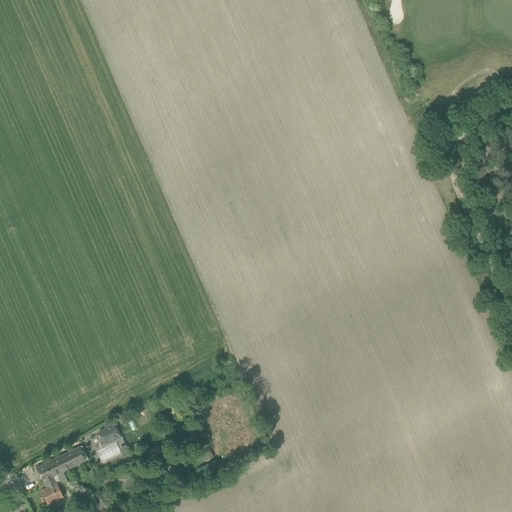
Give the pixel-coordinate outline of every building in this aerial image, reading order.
[(120,437),(114,424),(98,432),(105,445),(120,437)] [(188,436),(178,441),(181,447),(191,442),(188,436)] [(136,443),(128,447),(131,454),(139,450),(136,443)] [(43,480),(52,476),(57,473),(88,459),(82,446),(46,464),(37,467),(43,480)] [(209,450),(201,455),(205,462),(213,457),(209,450)] [(47,488),(41,490),(47,504),(57,500),(63,497),(55,482),(61,479),(57,473),(52,476),(43,480),(43,481),(44,481),(47,488)] [(129,477),(125,485),(130,488),(135,479),(129,477)] [(96,511),(89,499),(83,503),(88,511),(96,511)]
